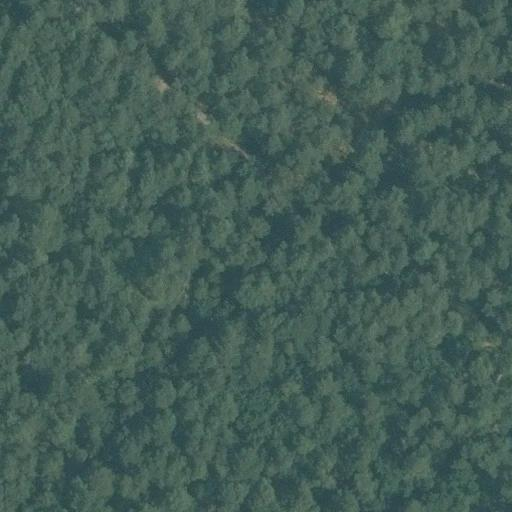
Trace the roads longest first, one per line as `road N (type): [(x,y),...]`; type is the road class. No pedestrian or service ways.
road 1 (unknown): [(56,0),(291,201)]
road 2 (unknown): [(455,0),(291,201)]
